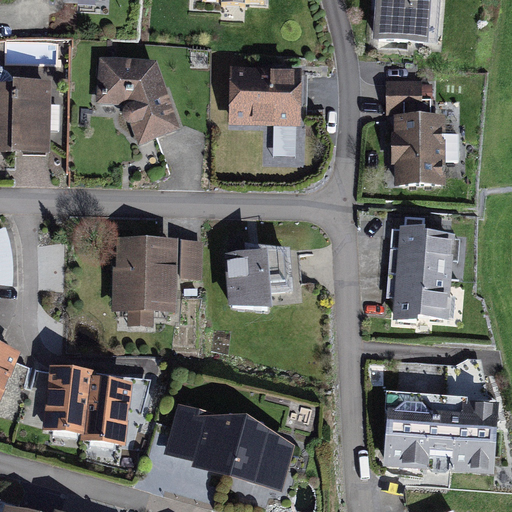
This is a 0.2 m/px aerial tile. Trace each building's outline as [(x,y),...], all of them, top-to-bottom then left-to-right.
[(17,0),(17,7),(104,12),(104,0),(17,0)] [(264,0),(197,0),(196,15),(264,19),(264,0)] [(375,0),(372,56),(427,59),(430,0),(375,0)] [(155,74),(99,71),(97,117),(119,118),(121,134),(137,156),(180,145),(155,74)] [(298,85),(228,81),(225,137),(296,140),(298,85)] [(443,195),(442,131),(425,132),(424,94),(384,95),(385,124),(391,124),(393,196),(443,195)] [(52,97),(0,95),(0,167),(49,169),(52,97)] [(0,285),(13,285),(11,232),(0,231),(0,285)] [(398,245),(393,289),(449,294),(453,251),(398,245)] [(170,254),(115,254),(115,324),(170,324),(170,254)] [(202,254),(180,254),(180,291),(202,291),(202,254)] [(293,269),(223,271),(225,321),(270,331),(270,311),(294,311),(293,269)] [(393,289),(389,332),(444,338),(449,294),(393,289)] [(0,405),(16,368),(0,361),(0,405)] [(88,385),(48,382),(44,443),(85,445),(88,394),(88,385)] [(128,396),(88,394),(85,445),(84,454),(124,457),(128,396)] [(389,413),(384,477),(491,486),(496,422),(389,413)] [(279,502),(292,460),(179,425),(166,468),(279,502)]
